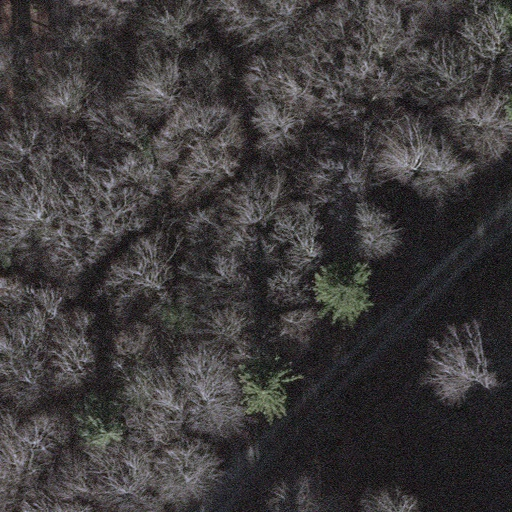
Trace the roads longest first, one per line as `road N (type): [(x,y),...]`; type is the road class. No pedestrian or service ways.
road 1 (track): [(511,223),(215,511)]
road 2 (track): [(0,24),(147,0)]
